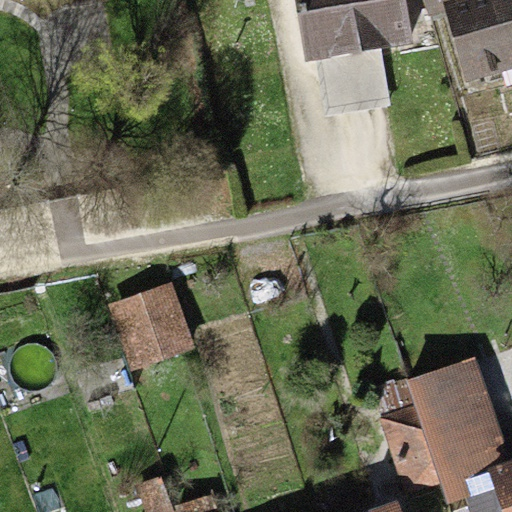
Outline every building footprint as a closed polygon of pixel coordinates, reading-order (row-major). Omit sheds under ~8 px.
[(404,0),(294,0),(304,63),(316,61),(325,115),(388,105),(380,50),(412,45),(404,0)] [(511,69),(511,0),(422,0),(428,19),(447,14),(465,82),(511,69)] [(173,283),(107,304),(129,371),(194,350),(173,283)] [(484,468),(509,459),(475,358),(402,382),(410,405),(377,417),(403,494),(439,482),(447,503),(491,488),(484,468)] [(511,511),(511,461),(487,470),(502,511),(511,511)] [(174,511),(163,475),(136,484),(144,511),(174,511)] [(400,511),(397,502),(368,511),(400,511)]
